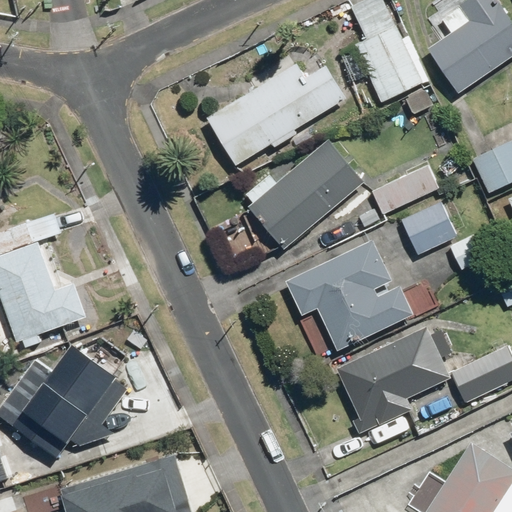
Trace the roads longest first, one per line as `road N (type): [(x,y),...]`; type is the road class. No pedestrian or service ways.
road 1 (residential): [(89,75),(109,136),(283,511)]
road 2 (residential): [(89,75),(246,0)]
